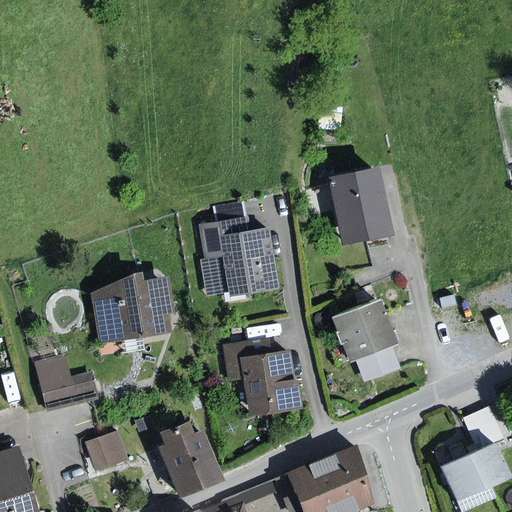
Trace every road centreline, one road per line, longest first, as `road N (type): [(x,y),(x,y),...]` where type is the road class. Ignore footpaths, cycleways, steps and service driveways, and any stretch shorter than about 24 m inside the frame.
road 1 (residential): [(164,511),(382,419)]
road 2 (residential): [(511,361),(382,419)]
